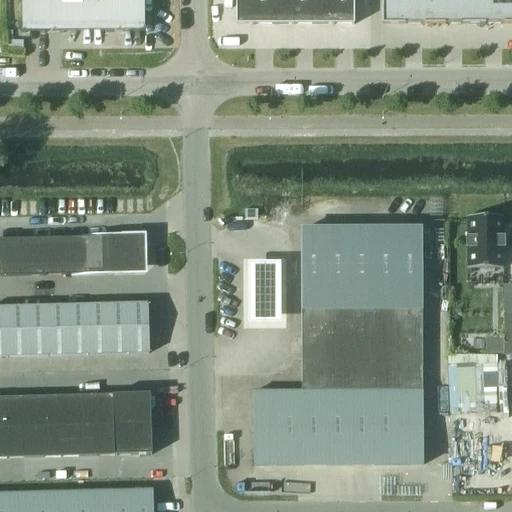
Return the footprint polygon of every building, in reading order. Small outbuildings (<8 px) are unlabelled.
[(144,24),(143,0),(20,0),(21,35),(64,35),(64,29),(144,24)] [(354,26),(353,0),(235,0),(236,0),(237,0),(236,25),(255,25),(255,24),(271,24),(271,25),(295,25),(295,24),(311,24),(311,25),(335,25),(335,24),(351,24),(351,26),(354,26)] [(511,0),(381,0),(382,26),(511,24),(511,0)] [(503,218),(467,218),(467,270),(503,270),(503,218)] [(419,230),(299,231),(299,393),(419,392),(419,230)] [(103,237),(104,277),(148,275),(147,235),(103,237)] [(68,278),(104,277),(103,237),(67,238),(67,239),(1,241),(2,278),(68,276),(68,278)] [(287,326),(285,258),(243,260),(245,327),(287,326)] [(147,306),(0,309),(0,358),(149,355),(147,306)] [(487,340),(487,354),(502,354),(502,339),(487,340)] [(253,468),(422,467),(422,392),(253,393),(253,468)] [(0,459),(151,456),(150,396),(0,399),(0,459)] [(152,511),(152,492),(0,495),(0,511),(152,511)]
